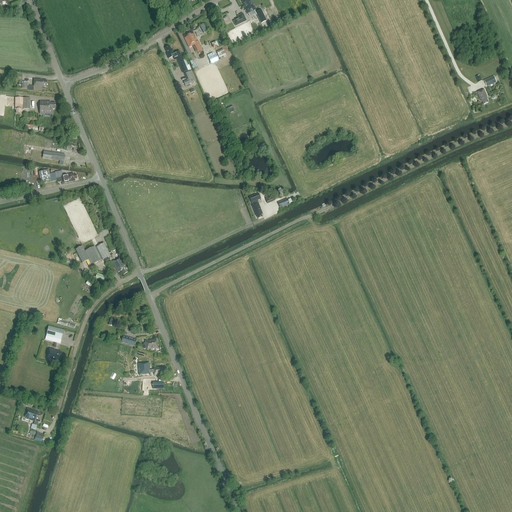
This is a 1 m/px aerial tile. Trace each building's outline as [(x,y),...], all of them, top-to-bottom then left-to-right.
[(20,7),(24,5),(22,0),(16,0),(15,0),(12,0),(8,2),(12,12),(20,8),(20,7)] [(247,14),(256,10),(251,0),(250,1),(249,0),(241,0),(244,6),(242,7),(242,9),(244,8),(247,14)] [(255,12),(260,23),(265,20),(261,9),(255,12)] [(237,16),(238,19),(233,22),(235,26),(246,21),(243,14),(237,16)] [(196,53),(197,52),(198,54),(203,52),(198,41),(197,42),(193,32),(189,33),(188,31),(184,33),(185,35),(184,36),(189,47),(193,46),(196,53)] [(172,49),(171,50),(170,46),(165,48),(167,53),(166,54),(168,59),(173,57),(175,61),(177,60),(183,73),(190,70),(184,56),(182,57),(179,50),(174,52),(172,49)] [(227,57),(223,49),(216,52),(219,58),(223,57),(223,59),(227,57)] [(216,55),(213,53),(207,55),(211,64),(219,60),(216,55)] [(184,74),(187,81),(183,82),(185,86),(194,82),(189,72),(184,74)] [(497,83),(494,76),(484,81),(487,87),(497,83)] [(34,91),(34,89),(42,90),(42,87),(47,87),(47,81),(41,81),(41,80),(34,79),(34,86),(28,86),(28,82),(22,82),(22,89),(28,89),(27,90),(34,91)] [(482,101),(484,104),(489,102),(487,97),(485,90),(477,92),(481,102),(482,101)] [(30,99),(15,98),(14,109),(16,109),(16,114),(21,114),(22,109),(29,109),(30,99)] [(40,114),(52,114),(53,109),(56,109),(56,103),(50,103),(50,102),(40,102),(40,114)] [(65,155),(44,151),(43,159),(64,162),(65,155)] [(61,176),(61,177),(56,178),(55,173),(49,174),(48,170),(39,172),(41,184),(57,181),(57,182),(62,181),(63,183),(75,181),(75,179),(77,179),(76,175),(73,175),(73,174),(61,176)] [(258,204),(257,200),(261,199),(259,194),(249,197),(253,206),(252,206),(256,216),(257,215),(258,218),(262,217),(261,215),(262,214),(258,204)] [(265,198),(267,204),(274,201),(272,195),(265,198)] [(292,203),(291,199),(288,200),(287,199),(278,203),(280,208),(289,204),(292,203)] [(110,256),(104,244),(95,248),(95,246),(85,251),(82,246),(75,250),(82,263),(88,260),(91,266),(104,259),(105,262),(109,260),(108,257),(110,256)] [(124,275),(128,273),(126,269),(127,269),(120,258),(112,262),(118,273),(121,271),(124,275)] [(64,330),(49,326),(46,336),(61,340),(64,330)] [(121,343),(134,346),(136,339),(123,335),(121,343)] [(145,342),(145,343),(143,344),(144,345),(142,346),(143,348),(141,347),(141,349),(142,350),(142,348),(143,349),(146,349),(146,350),(149,350),(158,348),(156,339),(145,342)] [(54,350),(50,349),(48,358),(59,361),(61,353),(54,351),(54,350)] [(161,374),(166,374),(166,367),(154,368),(153,363),(133,364),(134,375),(154,373),(154,375),(161,375),(161,374)] [(40,422),(43,414),(38,413),(38,411),(28,408),(25,418),(35,421),(34,425),(37,426),(38,422),(40,422)] [(37,433),(35,438),(35,440),(42,442),(44,436),(37,433)]
